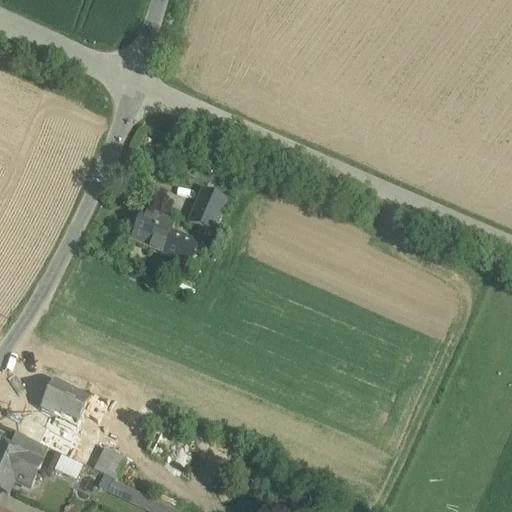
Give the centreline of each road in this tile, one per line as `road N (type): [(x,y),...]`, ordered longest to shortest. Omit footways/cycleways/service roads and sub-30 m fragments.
road 1 (unclassified): [(511,246),(130,82)]
road 2 (unclassified): [(0,356),(78,222),(130,82)]
road 3 (unclassified): [(0,18),(130,82)]
